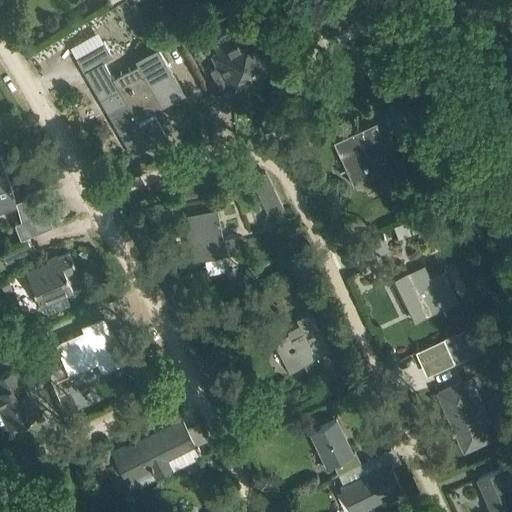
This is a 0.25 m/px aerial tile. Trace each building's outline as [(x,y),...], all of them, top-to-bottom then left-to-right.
[(336,15),(330,18),(338,36),(339,35),(338,32),(367,18),(368,21),(369,21),(361,4),(367,1),(366,0),(365,0),(360,3),(359,0),(311,0),(315,9),(330,2),(336,15)] [(173,33),(180,43),(199,32),(193,21),(173,33)] [(282,59),(280,83),(296,84),(300,32),(290,31),(287,59),(282,59)] [(254,85),(251,78),(270,67),(254,40),(250,43),(245,35),(213,53),(219,63),(210,68),(228,100),(247,89),(254,85)] [(112,54),(104,40),(76,56),(84,70),(112,54)] [(397,55),(397,44),(382,44),(382,55),(397,55)] [(100,98),(132,154),(167,134),(152,110),(162,104),(161,101),(182,89),(164,58),(143,71),(137,61),(113,75),(119,87),(100,98)] [(334,112),(331,113),(313,122),(314,122),(313,123),(320,137),(321,136),(341,126),(334,112)] [(354,182),(362,179),(384,169),(376,153),(368,157),(363,144),(382,135),(375,120),(345,134),(344,132),(343,132),(349,145),(349,146),(350,149),(340,154),(354,186),(355,185),(354,182)] [(0,201),(14,197),(14,200),(16,200),(5,167),(1,154),(0,153),(0,201)] [(284,208),(274,186),(260,193),(270,215),(284,208)] [(237,233),(223,236),(217,203),(216,203),(216,206),(185,212),(184,209),(183,209),(187,228),(179,229),(180,230),(188,229),(192,252),(203,249),(205,257),(240,251),(237,233)] [(142,205),(129,211),(134,222),(147,217),(142,205)] [(256,223),(251,206),(243,208),(248,225),(256,223)] [(21,235),(34,230),(52,222),(46,208),(15,220),(21,235)] [(427,226),(423,216),(410,221),(415,232),(427,226)] [(411,233),(406,223),(394,228),(398,238),(411,233)] [(363,260),(382,252),(375,236),(357,244),(363,260)] [(0,251),(5,262),(17,257),(35,249),(30,237),(0,250),(0,251)] [(40,302),(62,293),(73,288),(66,272),(77,267),(70,250),(26,269),(40,302)] [(424,263),(408,271),(391,280),(394,279),(409,308),(406,310),(406,311),(423,302),(429,313),(442,306),(445,312),(446,312),(443,306),(461,297),(445,266),(430,274),(424,263)] [(314,309),(302,315),(297,318),(305,332),(292,339),(288,332),(271,341),(286,371),(303,362),(306,368),(307,368),(304,361),(317,354),(312,344),(328,336),(328,335),(325,336),(312,311),(314,310),(314,309)] [(101,372),(125,361),(126,361),(127,360),(127,358),(127,357),(104,314),(81,324),(83,329),(55,341),(69,374),(97,362),(101,372)] [(460,331),(443,338),(450,353),(454,362),(471,354),(460,331)] [(40,408),(23,372),(39,364),(25,336),(7,345),(17,364),(0,371),(0,407),(8,424),(17,420),(22,423),(31,418),(32,412),(40,408)] [(443,338),(432,343),(439,358),(450,353),(443,338)] [(465,448),(488,437),(482,423),(486,421),(489,412),(484,403),(477,400),(472,402),(463,380),(439,391),(465,448)] [(334,461),(340,472),(361,462),(355,450),(353,451),(337,417),(311,430),(327,464),(334,461)] [(150,436),(148,433),(112,451),(116,460),(106,465),(115,484),(116,485),(118,487),(121,489),(123,490),(126,490),(129,490),(131,489),(200,455),(195,443),(196,443),(184,419),(168,427),(167,424),(156,429),(158,432),(150,436)] [(511,460),(495,468),(477,476),(492,511),(511,511),(511,490),(508,482),(511,479),(511,460)] [(361,462),(340,472),(345,484),(341,486),(354,511),(376,511),(372,502),(403,488),(390,461),(366,473),(361,462)] [(63,511),(56,496),(44,502),(48,511),(63,511)]
